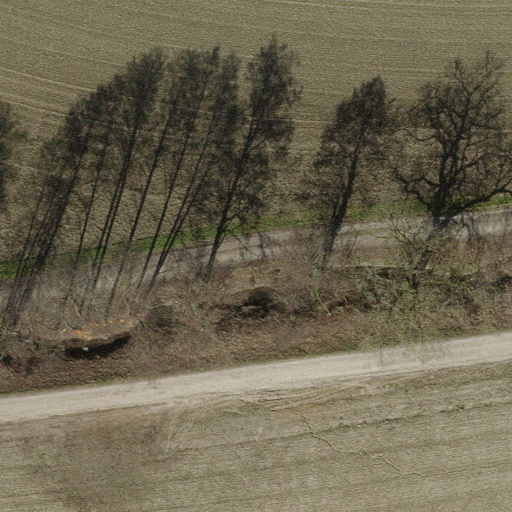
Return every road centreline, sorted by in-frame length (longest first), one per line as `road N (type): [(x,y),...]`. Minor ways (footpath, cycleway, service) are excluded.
road 1 (track): [(0,294),(285,247),(511,224)]
road 2 (track): [(0,414),(511,345)]
